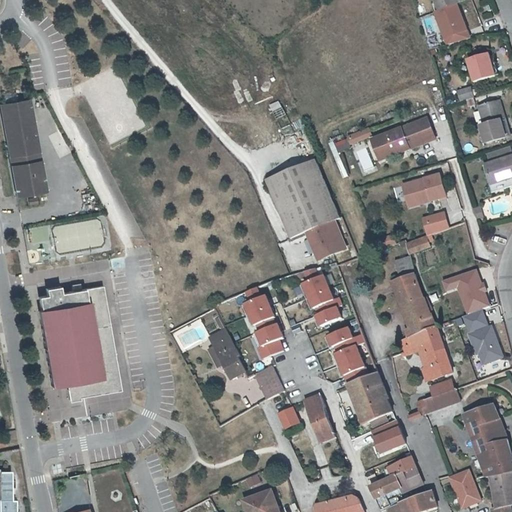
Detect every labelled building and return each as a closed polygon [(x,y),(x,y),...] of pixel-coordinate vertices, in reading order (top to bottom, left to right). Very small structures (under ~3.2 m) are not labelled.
[(434,0),(438,8),(457,2),(456,0),(434,0)] [(459,9),(457,2),(438,8),(440,15),(459,9)] [(418,15),(425,13),(423,3),(415,4),(418,15)] [(467,59),(474,83),(493,77),(490,64),(487,53),(467,59)] [(495,62),(490,64),(493,77),(499,75),(495,62)] [(459,101),(474,98),(471,86),(456,90),(459,101)] [(17,196),(46,190),(30,100),(1,105),(17,196)] [(480,127),(484,144),(504,138),(500,121),(504,120),(498,101),(478,107),(483,126),(480,127)] [(429,118),(376,139),(381,154),(399,147),(401,153),(437,139),(429,118)] [(509,137),(504,120),(500,121),(504,138),(509,137)] [(337,150),(372,138),(369,129),(334,140),(337,150)] [(381,154),(376,139),(373,139),(381,161),(401,153),(399,147),(381,154)] [(509,147),(486,154),(489,164),(511,157),(509,147)] [(511,179),(511,178),(511,156),(511,157),(489,164),(485,165),(491,185),(511,179)] [(334,218),(337,216),(314,162),(267,181),(289,236),(304,230),(334,218)] [(440,174),(403,185),(409,202),(424,198),(425,202),(447,196),(440,174)] [(511,182),(511,179),(491,185),(493,192),(511,186),(511,182)] [(424,198),(409,202),(410,207),(425,202),(424,198)] [(474,209),(478,219),(484,217),(480,207),(474,209)] [(443,212),(422,218),(427,234),(448,228),(443,212)] [(334,218),(304,230),(316,261),(346,249),(334,218)] [(57,252),(100,246),(97,223),(78,226),(79,236),(66,237),(65,232),(54,233),(57,252)] [(409,254),(430,247),(426,236),(405,243),(409,254)] [(402,281),(417,275),(409,257),(396,261),(402,281)] [(457,287),(466,313),(489,305),(477,269),(442,281),(445,291),(457,287)] [(324,275),(301,284),(311,308),(334,299),(324,275)] [(419,286),(417,275),(402,281),(395,284),(404,307),(409,305),(419,328),(414,330),(401,335),(403,341),(438,329),(429,307),(419,286)] [(46,388),(63,385),(64,392),(76,390),(77,398),(119,391),(103,286),(57,293),(56,285),(42,287),(43,295),(35,296),(37,310),(34,310),(46,388)] [(250,301),(242,304),(252,327),(275,317),(265,294),(261,296),(257,287),(246,292),(250,301)] [(409,305),(404,307),(414,330),(419,328),(409,305)] [(337,307),(315,316),(319,327),(342,319),(337,307)] [(463,317),(470,334),(489,327),(483,310),(463,317)] [(226,330),(221,319),(217,321),(219,324),(222,325),(225,331),(226,330)] [(277,324),(255,334),(260,347),(279,339),(282,337),(277,324)] [(470,334),(468,334),(476,355),(479,354),(484,365),(503,357),(492,326),(489,327),(470,334)] [(348,327),(326,336),(330,348),(353,339),(348,327)] [(438,329),(403,341),(402,341),(405,349),(405,350),(406,353),(407,356),(425,349),(432,367),(425,370),(429,383),(454,373),(447,354),(438,329)] [(232,380),(246,373),(239,359),(240,358),(226,330),(225,331),(212,337),(216,347),(225,364),(232,380)] [(283,350),(279,339),(260,347),(258,348),(262,359),(283,350)] [(356,343),(333,352),(342,376),(365,367),(356,343)] [(216,347),(210,350),(218,367),(225,364),(216,347)] [(256,374),(267,399),(284,391),(274,367),(256,374)] [(388,399),(377,371),(347,384),(362,423),(372,419),(384,415),(392,411),(387,399),(388,399)] [(453,381),(422,392),(425,402),(456,389),(453,381)] [(429,413),(460,401),(456,389),(425,402),(429,413)] [(65,399),(77,398),(76,390),(64,392),(65,399)] [(324,398),(323,397),(322,397),(307,403),(322,445),(338,439),(334,429),(330,419),(331,419),(326,408),(328,408),(324,398)] [(429,413),(425,402),(420,404),(418,407),(421,416),(422,416),(429,413)] [(493,406),(464,416),(468,430),(484,477),(489,476),(511,470),(511,457),(507,438),(493,406)] [(292,408),(279,414),(285,428),(298,423),(292,408)] [(384,415),(372,419),(376,429),(389,424),(384,415)] [(372,437),(378,453),(404,443),(398,427),(372,437)] [(392,468),(394,475),(400,474),(401,474),(416,467),(413,459),(392,468)] [(401,474),(400,474),(402,480),(418,473),(416,467),(401,474)] [(17,511),(18,502),(14,502),(14,474),(1,474),(1,470),(0,470),(0,500),(0,511),(17,511)] [(470,470),(451,478),(458,495),(461,493),(466,507),(481,501),(470,470)] [(511,470),(489,476),(496,510),(511,506),(511,470)] [(400,474),(394,475),(370,486),(381,509),(385,507),(390,505),(386,494),(400,487),(402,491),(407,489),(422,482),(418,473),(402,480),(400,474)] [(248,511),(254,511),(278,504),(273,491),(245,502),(248,511)] [(213,500),(211,497),(209,493),(188,504),(191,510),(213,500)] [(403,511),(427,511),(438,508),(433,493),(432,493),(422,496),(412,500),(399,504),(403,511)] [(461,493),(458,495),(463,508),(466,507),(461,493)] [(364,511),(357,498),(352,495),(318,503),(316,504),(315,505),(314,507),(314,509),(314,511),(364,511)] [(219,511),(213,500),(191,510),(192,511),(219,511)]
